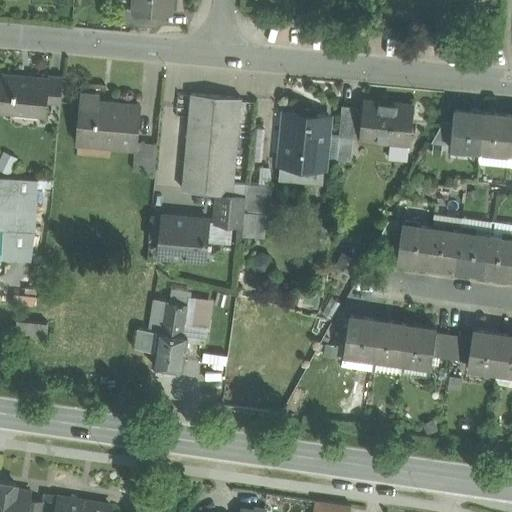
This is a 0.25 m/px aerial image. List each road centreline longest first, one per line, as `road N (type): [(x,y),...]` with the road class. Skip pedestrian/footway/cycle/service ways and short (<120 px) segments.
road 1 (secondary): [(0,414),(511,488)]
road 2 (residential): [(511,82),(224,56)]
road 3 (residential): [(224,56),(0,32)]
road 4 (residential): [(511,300),(388,281)]
